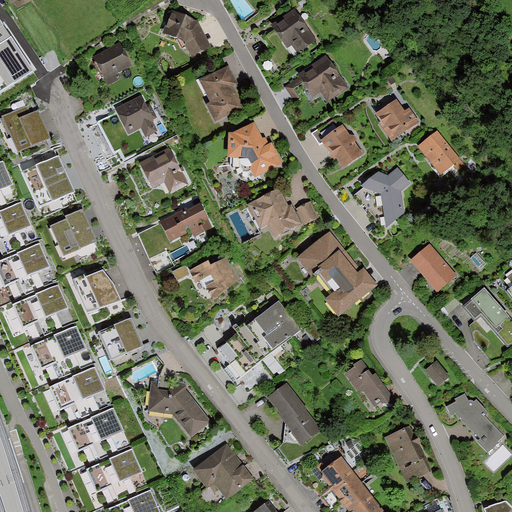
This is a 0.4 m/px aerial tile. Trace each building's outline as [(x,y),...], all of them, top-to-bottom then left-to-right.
[(295,11),(271,27),(285,49),(290,46),(296,55),(313,43),(306,33),(308,31),(295,11)] [(209,49),(196,22),(169,12),(160,36),(182,44),(189,58),(209,49)] [(0,93),(34,70),(10,36),(0,43),(0,93)] [(119,45),(92,58),(106,85),(119,79),(116,74),(130,67),(119,45)] [(346,89),(324,56),(294,76),(295,78),(283,86),(293,102),(298,99),(292,90),(301,85),(311,100),(319,95),(325,103),(346,89)] [(227,67),(197,81),(208,104),(204,106),(212,124),(243,110),(232,88),(236,86),(227,67)] [(140,97),(113,110),(126,135),(139,129),(144,138),(155,132),(151,123),(152,122),(140,97)] [(395,102),(375,116),(380,123),(377,125),(390,144),(419,124),(408,109),(402,113),(395,102)] [(26,107),(0,118),(16,155),(50,141),(38,113),(30,116),(26,107)] [(341,126),(335,130),(329,121),(309,134),(317,146),(321,144),(331,160),(334,158),(340,167),(343,168),(362,156),(354,144),(355,140),(353,137),(349,137),(341,126)] [(253,124),(232,134),(228,134),(227,159),(247,159),(250,165),(247,166),(253,178),(281,165),(271,144),(268,145),(264,137),(260,139),(253,124)] [(437,132),(416,148),(439,178),(453,167),(459,174),(465,169),(437,132)] [(167,149),(139,164),(151,189),(163,183),(168,194),(186,185),(167,149)] [(60,158),(22,173),(37,209),(75,193),(60,158)] [(3,164),(0,165),(0,193),(14,186),(3,164)] [(396,168),(386,176),(377,173),(360,187),(380,196),(384,230),(404,215),(400,192),(409,184),(396,168)] [(279,190),(245,206),(257,231),(266,227),(273,241),(318,220),(309,202),(293,210),(291,205),(287,206),(279,190)] [(185,209),(158,222),(168,243),(190,233),(192,238),(211,229),(198,204),(185,210),(185,209)] [(21,205),(0,215),(0,218),(10,239),(32,228),(21,205)] [(82,212),(65,219),(66,221),(48,229),(62,260),(96,245),(82,212)] [(9,239),(0,219),(0,242),(1,242),(7,255),(25,246),(19,235),(9,239)] [(323,301),(337,318),(360,300),(363,303),(370,297),(367,293),(377,286),(363,269),(360,272),(329,233),(295,260),(309,278),(315,273),(332,294),(323,301)] [(40,245),(17,256),(28,279),(51,268),(40,245)] [(428,246),(409,262),(435,292),(454,276),(428,246)] [(171,266),(188,260),(185,252),(168,258),(171,266)] [(28,280),(17,257),(0,264),(0,278),(5,289),(19,282),(26,295),(43,287),(38,275),(28,280)] [(206,262),(187,272),(183,266),(170,273),(176,283),(188,276),(192,286),(199,283),(202,289),(204,288),(211,302),(237,283),(224,260),(209,268),(206,262)] [(88,313),(121,300),(114,283),(103,270),(74,281),(77,293),(88,313)] [(58,287),(36,297),(47,320),(69,309),(58,287)] [(511,344),(511,322),(483,289),(462,307),(474,322),(481,317),(507,347),(511,344)] [(46,321),(36,298),(13,308),(23,330),(38,323),(44,336),(62,328),(56,316),(46,321)] [(277,302),(213,353),(225,368),(224,370),(234,383),(300,331),(277,302)] [(130,320),(97,334),(109,361),(141,348),(130,320)] [(77,327),(54,338),(65,361),(88,350),(77,327)] [(65,361),(54,338),(31,349),(42,371),(56,364),(62,377),(80,369),(75,357),(65,361)] [(371,378),(360,362),(352,367),(354,369),(345,375),(357,393),(363,393),(373,408),(377,404),(387,405),(389,395),(375,375),(371,378)] [(447,379),(435,363),(425,371),(437,386),(447,379)] [(95,369),(73,380),(84,402),(106,392),(95,369)] [(83,403),(72,380),(50,391),(60,412),(75,406),(81,419),(99,410),(93,398),(83,403)] [(185,385),(151,381),(147,413),(170,416),(189,439),(210,421),(183,390),(185,385)] [(305,410),(286,385),(267,400),(279,414),(276,416),(300,446),(319,431),(304,412),(305,410)] [(486,453),(503,438),(482,415),(486,412),(475,400),(472,403),(470,400),(467,403),(463,396),(453,400),(455,403),(445,408),(450,417),(455,414),(479,439),(476,442),(486,453)] [(115,410),(92,421),(103,444),(126,433),(115,410)] [(103,444),(92,421),(69,432),(79,453),(94,447),(100,460),(118,451),(112,440),(103,444)] [(404,430),(384,440),(405,484),(428,473),(421,460),(418,462),(404,430)] [(226,446),(192,472),(211,496),(217,491),(226,502),(253,481),(226,446)] [(133,451),(110,462),(121,485),(144,474),(133,451)] [(327,468),(322,461),(309,471),(319,484),(323,481),(347,511),(381,511),(340,458),(327,468)] [(121,485),(110,462),(87,473),(97,495),(112,488),(118,501),(136,493),(130,481),(121,485)] [(159,511),(150,493),(127,504),(131,511),(159,511)] [(511,511),(511,509),(505,502),(483,510),(483,511),(511,511)]
